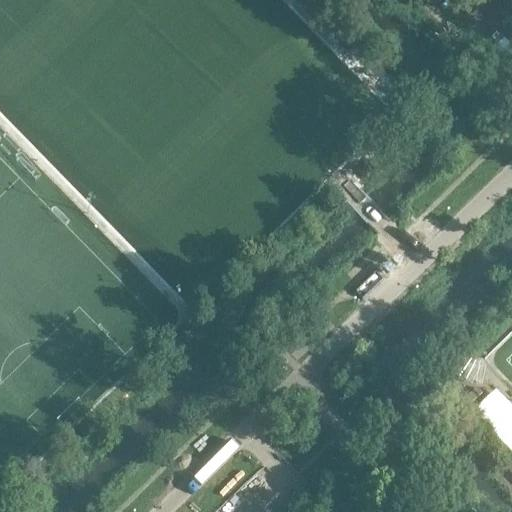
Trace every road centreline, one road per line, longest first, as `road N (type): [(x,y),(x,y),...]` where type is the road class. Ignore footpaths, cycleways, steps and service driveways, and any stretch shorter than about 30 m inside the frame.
road 1 (unclassified): [(511,173),(294,382)]
road 2 (unclassified): [(421,511),(294,382)]
road 3 (unclassified): [(161,511),(263,413)]
